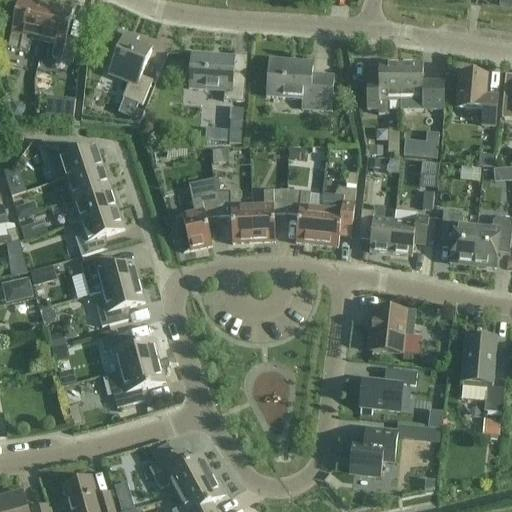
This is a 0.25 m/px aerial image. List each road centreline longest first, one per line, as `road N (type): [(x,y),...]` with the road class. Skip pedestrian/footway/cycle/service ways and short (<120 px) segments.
road 1 (residential): [(337,275),(320,435),(303,474),(277,487),(244,473),(208,414)]
road 2 (residential): [(369,31),(149,9),(138,0)]
road 3 (residential): [(208,414),(154,436),(0,464)]
road 4 (residential): [(160,285),(244,264),(337,275)]
road 5 (residential): [(337,275),(511,302)]
road 6 (residential): [(160,285),(115,137)]
road 7 (residential): [(511,56),(369,31)]
road 8 (residential): [(208,414),(160,285)]
